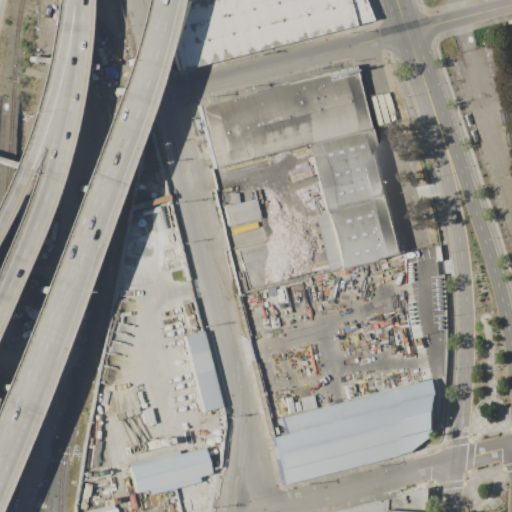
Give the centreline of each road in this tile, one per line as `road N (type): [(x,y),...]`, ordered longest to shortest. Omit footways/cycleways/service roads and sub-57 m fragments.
road 1 (residential): [(231,511),(246,418),(183,157),(134,0)]
road 2 (secondary): [(429,92),(469,297),(457,511)]
road 3 (motorway): [(51,287),(149,0)]
road 4 (motorway): [(70,0),(51,137),(0,276)]
road 5 (secondary): [(511,335),(495,263),(429,92)]
road 6 (residential): [(410,32),(163,96)]
road 7 (residential): [(461,459),(248,511)]
road 8 (motorway): [(59,0),(37,109),(0,204)]
road 9 (motorway): [(0,452),(51,287)]
road 10 (motorway): [(0,415),(51,287)]
